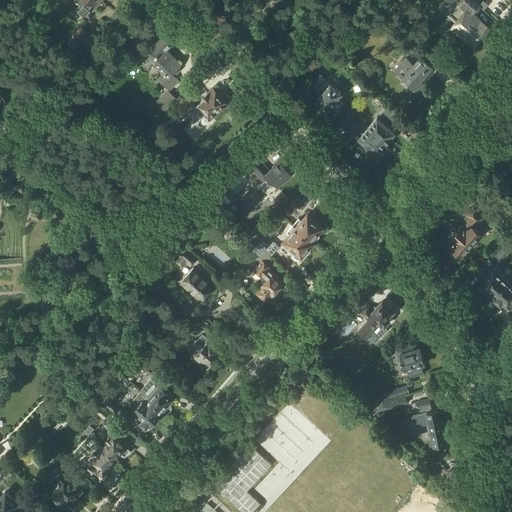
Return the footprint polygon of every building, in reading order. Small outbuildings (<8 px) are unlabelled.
[(75,0),(75,1),(80,5),(76,9),(78,11),(78,12),(84,18),(90,11),(88,10),(93,5),(96,8),(102,1),(100,0),(75,0)] [(479,6),(472,0),(463,0),(450,14),(459,23),(454,28),(472,44),(486,29),(470,14),(478,6),(479,7),(479,6)] [(80,26),(71,36),(78,42),(87,32),(80,26)] [(418,54),(423,48),(410,36),(405,41),(418,54)] [(180,65),(165,50),(171,45),(162,37),(144,56),(140,60),(146,66),(150,62),(152,60),(165,73),(159,79),(170,90),(178,80),(174,76),(180,70),(178,68),(180,65)] [(415,64),(406,57),(394,70),(400,74),(412,85),(409,89),(414,94),(418,93),(424,87),(424,83),(421,81),(433,67),(421,57),(415,64)] [(326,111),(331,106),(337,111),(343,104),(337,99),(342,93),(320,74),(310,85),(317,91),(317,90),(322,94),(315,101),(321,107),(320,109),(323,112),(325,110),(326,111)] [(212,118),(227,104),(213,89),(203,97),(205,99),(196,107),(190,99),(174,113),(180,120),(186,115),(194,123),(196,121),(197,122),(199,119),(206,112),(212,118)] [(164,110),(176,98),(168,91),(156,102),(164,110)] [(368,128),(386,144),(393,137),(392,136),(396,132),(388,126),(392,122),(393,122),(398,116),(387,107),(378,117),(377,117),(368,127),(368,128)] [(349,112),(341,121),(347,126),(355,117),(349,112)] [(382,149),(386,144),(368,128),(368,127),(363,123),(353,134),(359,138),(359,139),(364,143),(364,144),(371,150),(377,154),(378,153),(380,155),(384,150),(382,149)] [(270,170),(261,160),(252,168),(263,181),(268,177),(271,181),(272,179),(278,186),(292,174),(291,172),(291,170),(288,166),(286,166),(281,160),(270,170)] [(496,193),(502,187),(496,182),(491,188),(496,193)] [(302,203),(309,195),(304,190),(297,198),(293,202),(299,208),(303,204),(302,203)] [(287,199),(282,192),(273,200),(279,206),(287,199)] [(69,216),(66,209),(57,212),(59,220),(69,216)] [(448,245),(453,250),(452,252),(456,255),(458,254),(460,256),(481,232),(474,226),(482,217),(473,209),(468,215),(470,217),(462,225),(450,238),(452,240),(448,245)] [(292,225),(313,243),(319,236),(317,234),(322,228),(307,215),(302,221),(298,219),(292,225)] [(226,239),(228,238),(233,226),(232,224),(225,221),(223,222),(218,233),(219,235),(226,239)] [(312,244),(313,243),(292,225),(286,232),(290,235),(283,242),(296,253),(293,256),(298,259),(300,256),(301,257),(308,249),(309,250),(313,245),(312,244)] [(250,237),(254,241),(271,256),(280,246),(271,238),(267,243),(254,232),(250,237)] [(271,297),(285,282),(269,268),(270,267),(265,263),(271,257),(271,256),(254,241),(246,250),(259,263),(253,269),(266,281),(260,287),(262,288),(257,294),(265,301),(270,296),(271,297)] [(500,262),(511,249),(503,241),(492,254),(500,262)] [(197,258),(181,245),(175,252),(178,256),(186,263),(190,266),(197,258)] [(481,283),(495,295),(507,281),(499,274),(501,272),(496,267),(481,283)] [(214,286),(193,268),(180,283),(201,301),(214,286)] [(511,275),(507,281),(495,295),(496,296),(494,298),(500,304),(502,302),(510,309),(511,306),(511,275)] [(354,307),(360,312),(367,305),(361,299),(354,307)] [(359,330),(368,338),(373,333),(379,338),(387,329),(383,326),(384,325),(389,320),(387,319),(394,311),(391,309),(392,306),(387,302),(385,303),(382,301),(381,303),(380,303),(378,305),(373,311),(367,305),(360,312),(368,319),(362,325),(363,326),(359,330)] [(338,310),(328,322),(332,326),(343,314),(338,310)] [(195,330),(197,324),(187,321),(185,327),(195,330)] [(198,328),(203,329),(211,336),(216,331),(208,324),(200,322),(198,328)] [(208,369),(214,362),(216,361),(217,358),(222,352),(202,335),(188,350),(195,356),(194,357),(208,369)] [(413,350),(411,345),(399,348),(401,354),(398,355),(403,371),(408,369),(411,377),(426,373),(423,365),(425,364),(423,358),(424,358),(423,356),(425,355),(423,347),(413,350)] [(147,364),(143,369),(155,379),(159,374),(147,364)] [(160,408),(163,410),(164,409),(165,410),(167,411),(170,411),(171,409),(172,406),(170,404),(169,403),(174,398),(172,397),(172,396),(158,383),(147,396),(160,408)] [(383,400),(409,392),(407,386),(381,393),(383,400)] [(385,409),(409,403),(406,395),(383,402),(385,409)] [(161,413),(163,410),(160,408),(147,396),(133,410),(143,419),(142,421),(141,423),(142,425),(143,427),(146,428),(148,427),(150,425),(150,426),(162,413),(161,413)] [(126,414),(109,399),(104,404),(121,419),(126,414)] [(447,443),(448,443),(446,435),(443,435),(438,410),(431,411),(430,405),(431,405),(430,400),(417,402),(418,407),(420,407),(422,413),(415,414),(415,415),(413,416),(415,426),(417,426),(417,427),(429,424),(433,446),(445,444),(447,444),(447,443)] [(95,401),(90,406),(104,419),(109,413),(95,401)] [(375,412),(385,409),(383,402),(373,405),(375,412)] [(58,423),(66,414),(56,405),(48,415),(58,423)] [(84,440),(89,434),(84,430),(79,436),(84,440)] [(102,447),(104,448),(115,458),(120,452),(125,457),(130,451),(121,442),(123,440),(113,431),(109,436),(106,440),(107,441),(102,447)] [(50,445),(43,453),(55,464),(62,456),(50,445)] [(115,458),(104,448),(96,456),(93,453),(88,459),(92,462),(91,463),(93,464),(89,469),(95,473),(96,473),(103,479),(103,480),(104,480),(104,479),(110,473),(107,471),(107,467),(111,463),(111,462),(115,458)] [(229,511),(251,511),(254,510),(240,498),(265,471),(242,451),(206,491),(229,511)] [(0,469),(0,481),(11,468),(5,463),(0,469)] [(448,471),(449,473),(458,482),(464,480),(461,468),(448,471)] [(70,503),(82,490),(66,476),(67,475),(61,470),(49,484),(53,488),(49,492),(64,506),(68,502),(70,503)] [(0,511),(10,511),(19,503),(6,492),(0,498),(0,511)] [(30,508),(38,499),(30,492),(19,503),(10,511),(22,511),(19,508),(24,503),(29,507),(30,508)]
